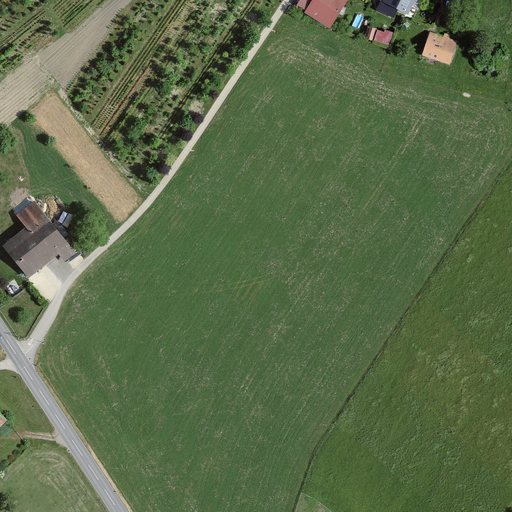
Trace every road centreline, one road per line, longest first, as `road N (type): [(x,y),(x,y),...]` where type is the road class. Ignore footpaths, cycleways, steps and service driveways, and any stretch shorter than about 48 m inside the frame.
road 1 (residential): [(287,0),(175,166),(76,275),(18,358)]
road 2 (secondary): [(18,358),(120,511)]
